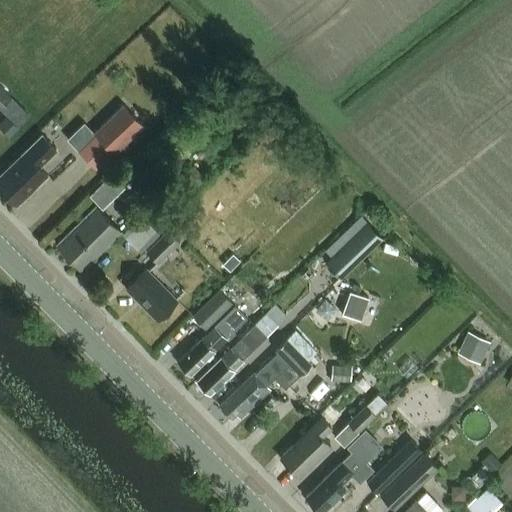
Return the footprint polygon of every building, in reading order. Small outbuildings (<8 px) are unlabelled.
[(0,105),(10,97),(0,85),(0,105)] [(143,125),(123,104),(93,132),(114,153),(143,125)] [(38,167),(55,150),(41,137),(24,153),(0,176),(0,189),(16,206),(46,176),(38,167)] [(123,188),(111,174),(88,195),(101,209),(123,188)] [(94,206),(56,244),(78,267),(90,255),(92,258),(119,231),(94,206)] [(140,250),(158,230),(140,214),(122,234),(140,250)] [(382,238),(366,222),(326,262),(341,277),(382,238)] [(157,263),(181,240),(169,228),(146,251),(157,263)] [(158,321),(177,303),(146,271),(127,290),(158,321)] [(232,304),(217,290),(191,316),(206,331),(232,304)] [(367,298),(348,291),(341,312),(360,319),(367,298)] [(234,306),(214,327),(178,362),(191,375),(234,332),(233,331),(246,318),(234,306)] [(254,325),(243,337),(222,358),(222,357),(198,382),(211,395),(235,370),(234,370),(244,361),(243,360),(254,348),(253,347),(265,336),(254,325)] [(295,329),(286,338),(276,348),(278,351),(256,373),(255,373),(220,407),(233,420),(237,415),(241,419),(271,389),(267,386),(274,379),(285,390),(312,363),(307,359),(316,350),(295,329)] [(480,357),(487,343),(470,335),(463,350),(480,357)] [(349,366),(331,365),(330,380),(348,381),(349,366)] [(387,404),(378,394),(366,406),(365,405),(347,422),(348,423),(358,433),(376,415),(375,415),(387,404)] [(331,429),(319,418),(279,457),(299,477),(330,447),(322,438),(331,429)] [(347,448),(351,452),(307,497),(321,511),(323,511),(345,491),(341,487),(353,475),(360,482),(372,470),(365,463),(382,446),(365,429),(347,448)] [(422,450),(410,439),(366,483),(377,494),(422,450)] [(436,468),(422,454),(379,494),(393,509),(436,468)] [(491,511),(501,503),(487,488),(476,498),(475,497),(466,505),(473,511),(491,511)] [(427,511),(416,500),(403,511),(427,511)]
